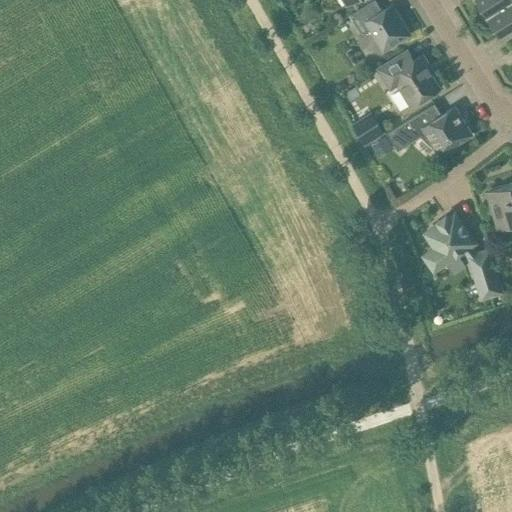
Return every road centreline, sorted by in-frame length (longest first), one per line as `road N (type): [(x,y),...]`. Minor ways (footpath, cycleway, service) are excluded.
road 1 (unclassified): [(434,511),(398,328),(365,226),(248,0)]
road 2 (residential): [(426,0),(484,94),(511,112)]
